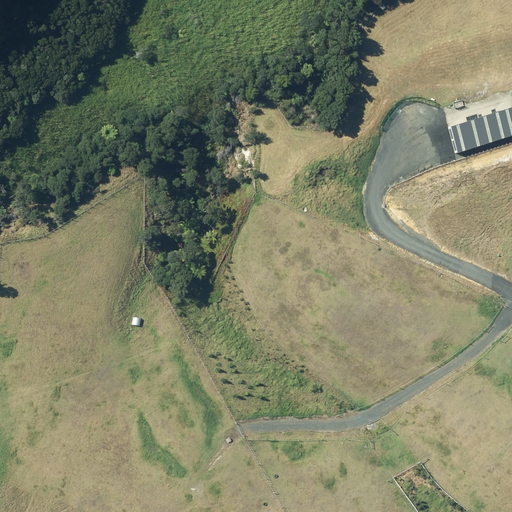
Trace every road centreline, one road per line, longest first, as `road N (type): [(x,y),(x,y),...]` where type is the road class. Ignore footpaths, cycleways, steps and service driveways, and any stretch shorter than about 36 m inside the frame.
road 1 (track): [(511,291),(380,225),(371,195),(386,154),(431,125),(511,99)]
road 2 (track): [(511,309),(440,375),(357,420),(244,426)]
